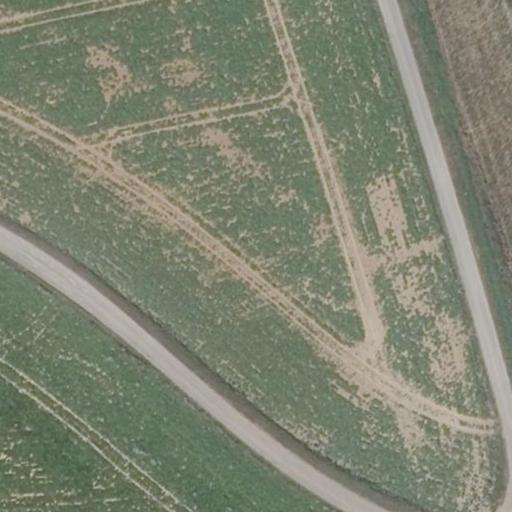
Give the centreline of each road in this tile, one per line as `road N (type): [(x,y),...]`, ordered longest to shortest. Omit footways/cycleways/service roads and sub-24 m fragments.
road 1 (track): [(0,246),(168,360),(356,511)]
road 2 (track): [(511,409),(399,0)]
